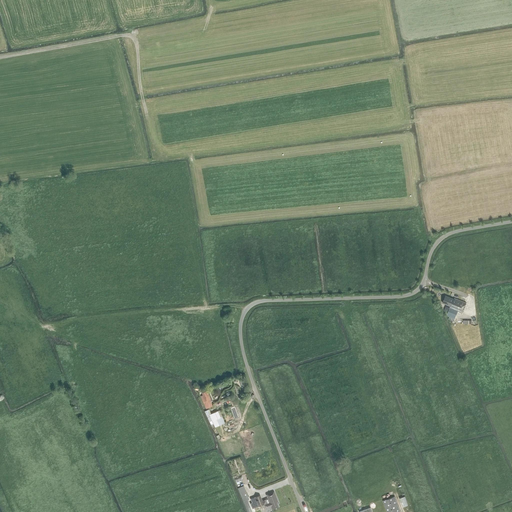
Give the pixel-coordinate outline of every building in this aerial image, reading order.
[(449,308),(462,313),(466,303),(454,298),(454,299),(445,296),(442,303),(450,306),(449,308)] [(447,319),(453,322),(457,311),(449,308),(446,315),(449,316),(447,319)] [(201,392),(202,395),(200,396),(203,403),(204,403),(206,408),(212,406),(209,400),(210,399),(207,390),(201,392)] [(211,414),(209,409),(204,411),(209,422),(212,420),(215,427),(225,423),(219,410),(211,414)] [(249,499),(244,486),(238,488),(246,511),(252,511),(247,500),(249,499)] [(268,499),(263,501),(260,495),(251,499),(255,508),(264,505),(265,505),(267,508),(271,506),(272,509),(279,507),(277,502),(278,501),(275,492),(267,495),(268,499)] [(399,511),(394,497),(383,501),(386,511),(399,511)] [(408,505),(405,497),(400,498),(403,507),(408,505)]
